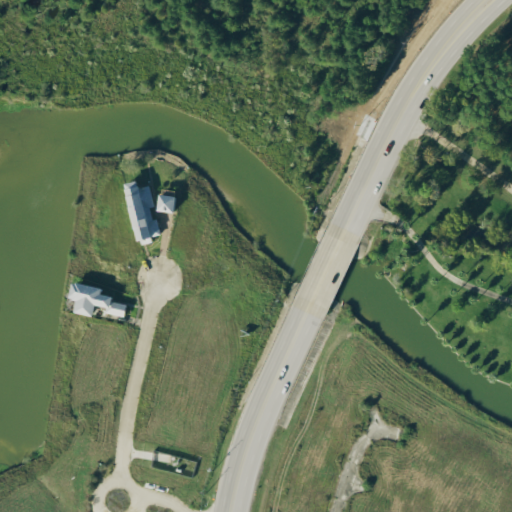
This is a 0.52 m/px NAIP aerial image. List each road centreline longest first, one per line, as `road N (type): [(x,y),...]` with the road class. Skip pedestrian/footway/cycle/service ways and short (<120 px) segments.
road 1 (tertiary): [(490,0),(438,55),(395,123),(299,314),(227,511)]
road 2 (residential): [(155,286),(108,511)]
